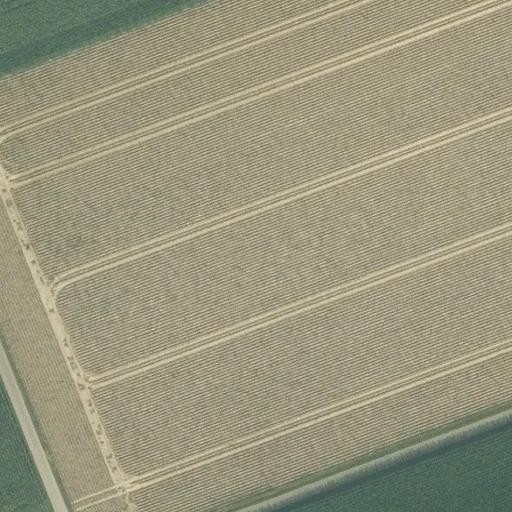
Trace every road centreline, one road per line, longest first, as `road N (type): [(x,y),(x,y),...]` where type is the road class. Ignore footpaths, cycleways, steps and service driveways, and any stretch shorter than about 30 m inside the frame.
road 1 (unclassified): [(246,511),(511,414)]
road 2 (unclassified): [(0,363),(57,511)]
